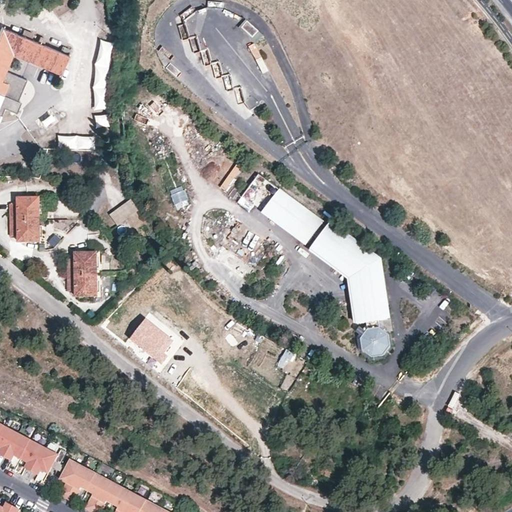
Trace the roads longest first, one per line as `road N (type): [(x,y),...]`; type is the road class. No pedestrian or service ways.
road 1 (unclassified): [(0,264),(270,477),(332,505),(374,509),(405,498),(457,374),(511,321)]
road 2 (unknown): [(0,145),(70,85),(86,41),(82,0)]
